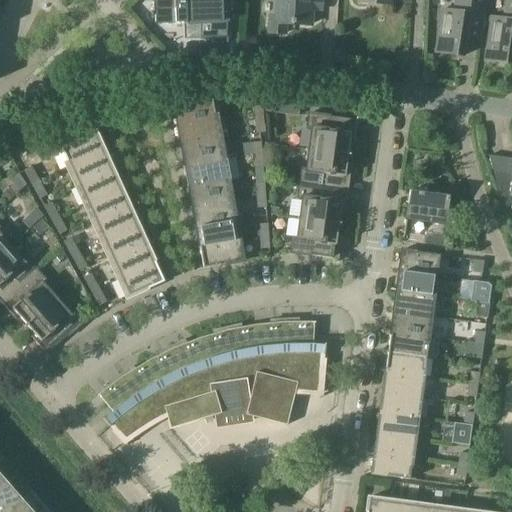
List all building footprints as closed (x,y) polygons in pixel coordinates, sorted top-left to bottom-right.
[(173,0),(174,0),(154,1),(155,25),(182,24),(183,41),(226,40),(226,44),(200,44),(201,61),(236,60),(236,58),(239,7),(234,0),(222,0),(173,0)] [(269,33),(285,34),(286,23),(311,25),(312,9),(317,9),(317,0),(276,0),(275,16),(270,16),(269,33)] [(483,20),(485,0),(455,0),(454,12),(442,10),(435,52),(463,57),(469,17),(483,20)] [(511,0),(506,0),(503,19),(491,18),(485,60),(511,64),(511,0)] [(261,93),(253,93),(253,94),(255,113),(263,113),(261,94),(261,93)] [(268,98),(266,111),(278,113),(280,100),(268,98)] [(173,107),(177,128),(215,121),(212,100),(173,107)] [(309,150),(348,155),(353,120),(309,114),(308,128),(312,129),(309,150)] [(219,141),(215,121),(177,128),(181,148),(219,141)] [(104,152),(95,132),(60,148),(69,168),(104,152)] [(181,148),(185,168),(223,161),(219,141),(181,148)] [(253,143),(253,155),(262,155),(261,143),(253,143)] [(302,170),(300,184),(342,189),(344,179),(345,179),(348,155),(309,150),(306,171),(302,170)] [(69,168),(77,186),(113,170),(104,152),(69,168)] [(254,167),(263,166),(262,155),(253,155),(254,167)] [(511,196),(511,159),(489,156),(502,202),(511,203),(511,196)] [(188,188),(226,181),(223,161),(185,168),(188,188)] [(32,185),(39,181),(31,167),(24,171),(32,185)] [(121,189),(113,170),(77,186),(86,205),(121,189)] [(47,195),(39,181),(32,185),(39,199),(47,195)] [(188,188),(192,208),(230,201),(226,181),(188,188)] [(256,184),(257,196),(265,195),(264,184),(256,184)] [(290,200),(288,217),(300,219),(339,224),(340,212),(342,200),(341,200),(342,189),(300,184),(298,197),(303,198),(302,201),(290,200)] [(0,197),(6,204),(16,195),(10,188),(0,197)] [(86,205),(94,223),(129,207),(121,189),(86,205)] [(409,191),(403,242),(442,248),(446,219),(454,216),(448,202),(449,197),(446,197),(444,192),(431,190),(430,194),(409,191)] [(258,208),(266,207),(265,195),(257,196),(258,208)] [(196,228),(234,221),(230,201),(192,208),(196,228)] [(51,203),(44,207),(52,221),(59,217),(51,203)] [(138,226),(129,207),(94,223),(103,242),(138,226)] [(36,223),(44,216),(37,208),(29,215),(36,223)] [(67,231),(59,217),(52,221),(59,235),(67,231)] [(334,259),(338,224),(300,219),(297,240),(293,239),(291,253),(334,259)] [(48,228),(41,220),(32,227),(40,236),(48,228)] [(196,228),(199,248),(237,241),(234,221),(196,228)] [(259,225),(260,237),(268,236),(267,225),(259,225)] [(103,242),(111,260),(146,244),(138,226),(103,242)] [(0,255),(10,247),(0,235),(0,255)] [(261,249),(269,248),(268,236),(260,237),(261,249)] [(72,257),(79,253),(71,238),(64,242),(72,257)] [(241,262),(240,257),(237,241),(199,248),(203,269),(241,262)] [(111,260),(120,279),(155,263),(146,244),(111,260)] [(0,255),(0,295),(3,299),(36,270),(27,260),(24,263),(10,247),(0,255)] [(440,256),(401,251),(399,272),(437,277),(440,256)] [(87,267),(79,253),(72,257),(79,271),(87,267)] [(58,255),(52,260),(56,265),(62,260),(58,255)] [(481,274),(483,262),(475,261),(473,273),(481,274)] [(164,282),(155,263),(120,279),(128,298),(164,282)] [(3,299),(26,325),(56,299),(42,283),(45,280),(36,270),(3,299)] [(399,272),(396,292),(434,297),(437,277),(399,272)] [(84,278),(91,292),(99,288),(91,274),(84,278)] [(479,303),(480,303),(488,304),(490,292),(489,292),(490,286),(488,284),(473,282),(470,302),(478,303),(479,303)] [(99,288),(91,292),(99,306),(106,302),(99,288)] [(393,312),(431,317),(434,297),(396,292),(393,312)] [(70,315),(56,299),(26,325),(50,352),(82,323),(73,312),(70,315)] [(478,303),(476,317),(486,319),(488,304),(480,303),(479,303),(478,303)] [(390,332),(429,337),(431,317),(393,312),(390,332)] [(186,344),(184,341),(158,352),(159,355),(147,362),(134,369),(132,367),(109,383),(111,386),(99,394),(112,411),(103,419),(127,446),(128,445),(124,440),(132,434),(140,429),(149,423),(157,418),(166,414),(171,429),(214,416),(217,426),(252,420),(252,417),(287,425),(294,396),(321,398),(325,344),(313,343),(314,322),(299,322),(298,319),(270,321),(270,324),(255,325),(241,328),(240,325),(213,331),(213,334),(199,338),(186,344)] [(390,332),(388,352),(426,358),(436,359),(438,339),(429,337),(390,332)] [(476,332),(475,344),(483,345),(484,333),(476,332)] [(483,345),(475,344),(465,343),(464,355),(481,358),(483,345)] [(385,373),(423,378),(426,358),(388,352),(385,373)] [(471,372),(469,384),(477,385),(479,373),(471,372)] [(382,393),(421,398),(423,378),(385,373),(382,393)] [(476,397),(477,385),(469,384),(468,396),(476,397)] [(380,413),(418,418),(421,398),(382,393),(380,413)] [(466,412),(464,424),(472,425),(474,414),(466,412)] [(377,433),(415,438),(418,418),(380,413),(377,433)] [(454,423),(452,443),(469,446),(470,437),(472,425),(464,424),(456,423),(455,423),(454,423)] [(374,453),(412,459),(415,438),(377,433),(374,453)] [(412,459),(374,453),(371,474),(409,480),(412,459)] [(460,453),(458,465),(466,466),(468,454),(460,453)] [(465,478),(466,466),(458,465),(457,477),(465,478)] [(0,511),(8,511),(22,500),(7,484),(0,490),(0,511)] [(392,501),(368,498),(366,511),(391,511),(393,501),(392,501)] [(31,511),(22,500),(8,511),(31,511)] [(393,501),(391,511),(415,511),(417,504),(393,501)]
